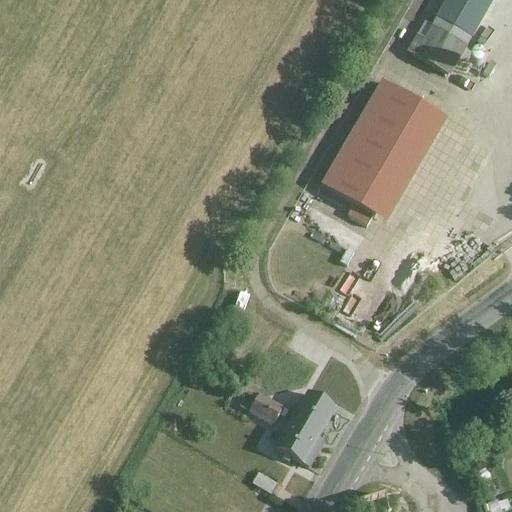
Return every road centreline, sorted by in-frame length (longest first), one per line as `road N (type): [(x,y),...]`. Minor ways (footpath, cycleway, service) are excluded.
road 1 (track): [(388,402),(355,355),(272,306),(256,265),(404,0)]
road 2 (unclassified): [(511,294),(416,365),(323,511)]
